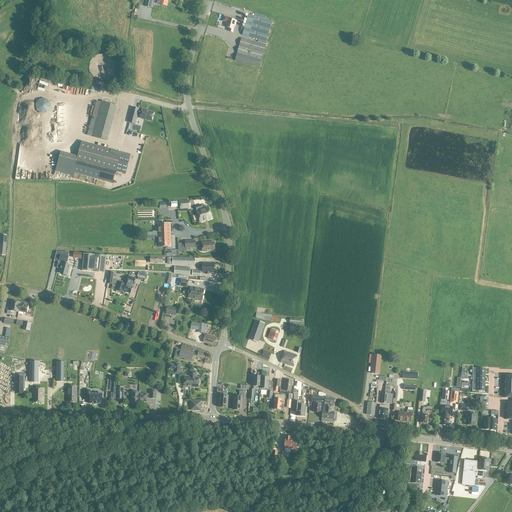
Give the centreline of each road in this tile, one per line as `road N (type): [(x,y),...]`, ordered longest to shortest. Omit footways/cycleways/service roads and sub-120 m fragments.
road 1 (unclassified): [(220,349),(227,224),(186,94),(207,0)]
road 2 (unclassified): [(220,349),(0,286)]
road 3 (track): [(3,287),(21,94),(0,81)]
road 4 (unclassified): [(376,434),(344,400),(220,349)]
road 5 (tertiary): [(0,470),(168,420)]
road 6 (unclassified): [(168,420),(0,417)]
road 7 (tertiary): [(376,434),(211,418)]
road 8 (unknown): [(188,108),(127,101),(119,179)]
